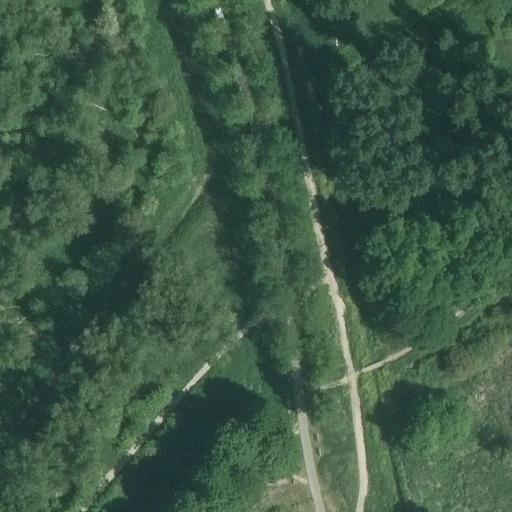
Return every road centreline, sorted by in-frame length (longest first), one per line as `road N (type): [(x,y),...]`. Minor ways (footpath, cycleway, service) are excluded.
road 1 (unknown): [(265,0),(324,272),(285,322),(252,319),(84,511)]
road 2 (unknown): [(361,511),(368,476),(324,272)]
road 3 (track): [(299,411),(213,511)]
